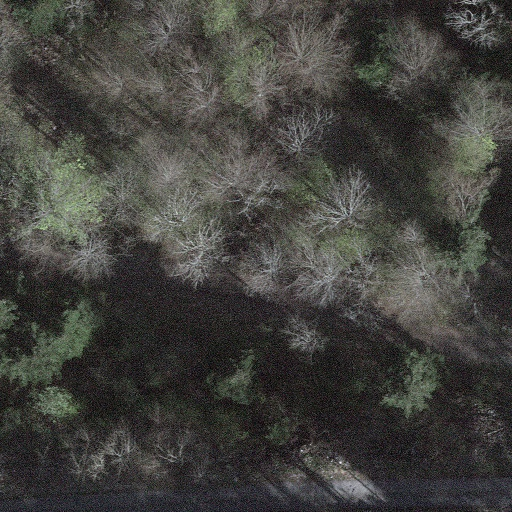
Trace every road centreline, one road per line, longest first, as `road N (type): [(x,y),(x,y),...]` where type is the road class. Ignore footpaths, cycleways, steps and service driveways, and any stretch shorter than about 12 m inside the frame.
road 1 (track): [(0,255),(511,347)]
road 2 (unclassified): [(511,483),(32,511)]
